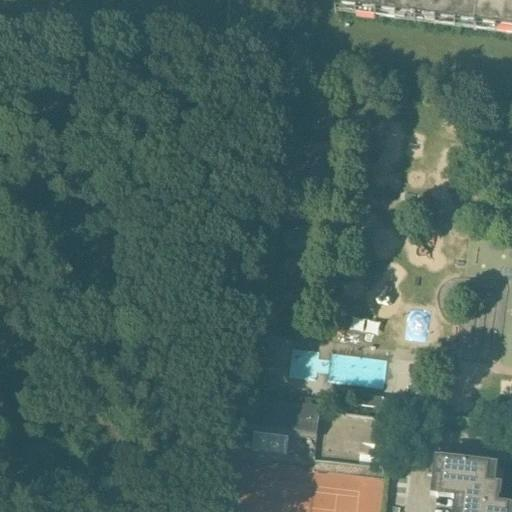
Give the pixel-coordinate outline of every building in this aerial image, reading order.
[(511,0),(335,0),(333,15),(511,37),(511,0)] [(511,176),(511,126),(494,124),(490,155),(510,157),(507,176),(511,176)] [(363,405),(362,405),(361,404),(360,404),(360,403),(359,403),(360,400),(342,398),(341,404),(380,409),(381,403),(364,401),(364,404),(363,405)] [(242,400),(238,431),(316,440),(320,409),(242,400)] [(381,403),(380,409),(412,413),(413,408),(413,404),(400,402),(381,400),(381,403)] [(508,511),(509,507),(499,505),(502,487),(487,485),(489,466),(439,460),(436,492),(460,495),(457,511),(508,511)]
